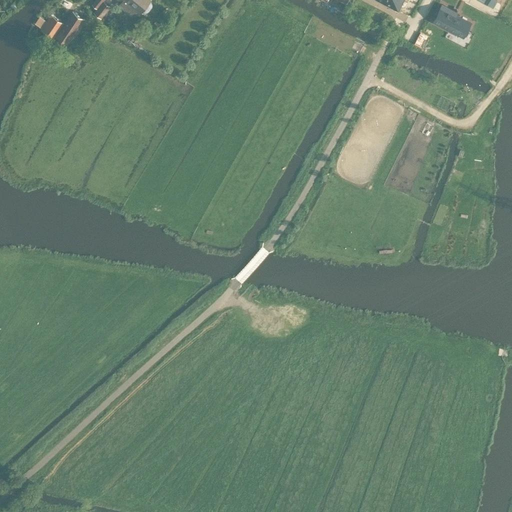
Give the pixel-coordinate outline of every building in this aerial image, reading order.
[(19,4),(16,0),(10,6),(13,9),(19,4)] [(93,12),(100,18),(110,7),(103,2),(104,0),(96,0),(92,5),(96,9),(93,12)] [(118,0),(121,3),(119,6),(131,16),(135,11),(140,15),(142,12),(145,13),(147,13),(149,12),(152,8),(152,7),(152,4),(150,2),(152,0),(151,0),(118,0)] [(323,0),(327,2),(327,0),(337,0),(345,4),(341,12),(347,14),(352,0),(323,0)] [(377,0),(398,11),(403,0),(377,0)] [(442,5),(435,18),(443,23),(442,26),(457,34),(460,28),(467,31),(471,23),(456,15),(457,13),(442,5)] [(73,11),(65,23),(61,29),(72,36),(84,19),(73,11)] [(56,37),(67,44),(72,36),(61,29),(65,23),(51,14),(46,21),(39,17),(35,24),(42,28),(41,29),(54,39),(56,37)]
